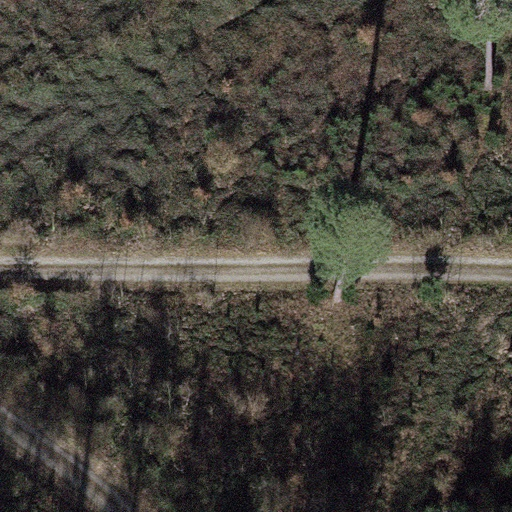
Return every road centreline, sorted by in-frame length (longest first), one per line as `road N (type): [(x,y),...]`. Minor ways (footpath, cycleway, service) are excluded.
road 1 (track): [(511,117),(483,175),(0,219)]
road 2 (track): [(126,511),(94,466),(0,412)]
